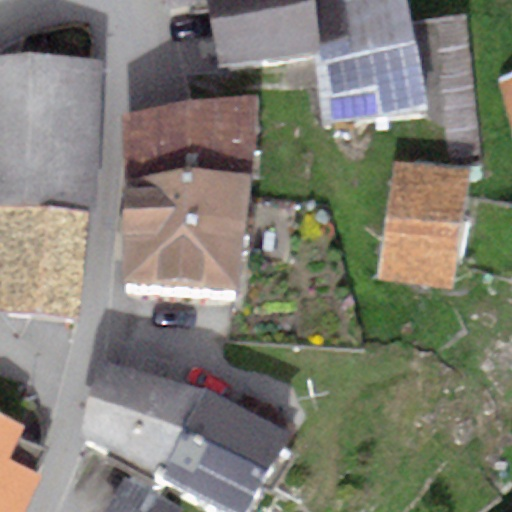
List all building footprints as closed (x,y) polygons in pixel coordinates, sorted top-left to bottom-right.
[(162,0),(168,23),(203,15),(199,0),(162,0)] [(199,0),(203,15),(215,91),(312,73),(348,66),(335,0),(199,0)] [(335,0),(348,66),(312,73),(323,141),(426,129),(401,0),(335,0)] [(99,83),(0,77),(0,227),(88,234),(99,83)] [(511,80),(496,83),(511,144),(511,143),(511,80)] [(215,127),(121,138),(125,210),(252,209),(255,127),(215,127)] [(471,186),(398,173),(377,292),(450,305),(471,186)] [(478,268),(511,271),(511,208),(484,206),(478,268)] [(252,209),(125,210),(122,314),(242,323),(252,209)] [(88,234),(0,227),(0,325),(6,331),(76,347),(88,234)] [(173,408),(101,385),(75,464),(125,493),(113,511),(162,511),(165,507),(209,410),(174,404),(173,408)] [(235,427),(209,410),(165,507),(173,511),(267,511),(294,467),(282,459),(296,435),(248,406),(235,427)] [(25,449),(0,435),(0,511),(31,511),(39,498),(9,484),(25,449)]
